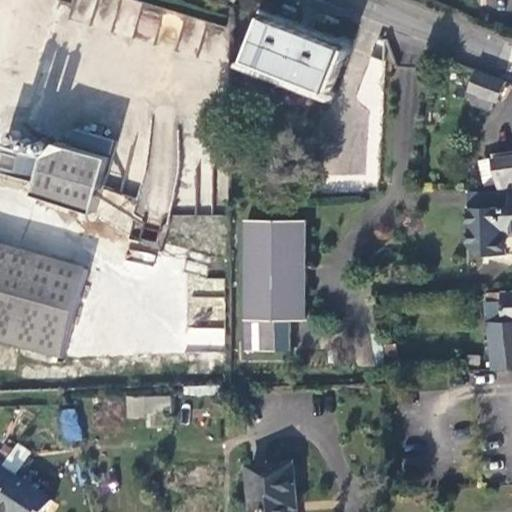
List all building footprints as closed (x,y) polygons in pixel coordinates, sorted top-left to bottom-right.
[(138,0),(75,0),(69,21),(197,59),(204,36),(217,40),(221,25),(138,0)] [(344,48),(264,17),(248,60),(327,91),(344,48)] [(498,101),(505,82),(476,71),(468,90),(484,97),(481,105),(491,110),(495,101),(498,101)] [(484,97),(468,90),(470,100),(481,105),(484,97)] [(91,207),(108,152),(69,139),(42,150),(31,191),(91,207)] [(501,182),(511,182),(511,155),(496,157),(501,182)] [(98,187),(88,216),(123,228),(133,199),(98,187)] [(511,189),(471,191),(472,205),(469,205),(469,243),(478,255),(511,253),(511,189)] [(243,348),(274,349),(274,315),(303,315),(303,217),(244,216),(243,314),(243,348)] [(90,271),(0,244),(0,343),(64,362),(90,271)] [(131,244),(127,255),(150,263),(154,252),(131,244)] [(190,277),(187,325),(222,327),(225,279),(190,277)] [(511,291),(484,293),(490,371),(511,369),(511,291)] [(223,351),(225,329),(187,326),(185,349),(223,351)] [(127,420),(172,417),(171,394),(125,397),(127,420)] [(77,406),(58,409),(63,442),(82,439),(77,406)] [(291,501),(287,466),(243,468),(245,511),(295,511),(295,502),(291,501)] [(42,511),(47,505),(0,471),(0,511),(42,511)]
